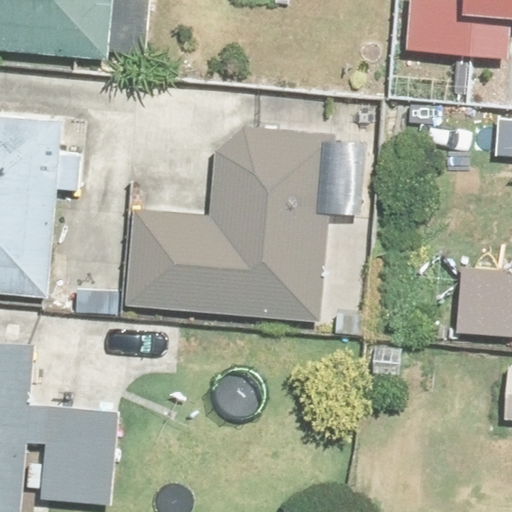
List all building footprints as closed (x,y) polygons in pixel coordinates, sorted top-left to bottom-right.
[(0,0),(0,51),(136,57),(138,0),(0,0)] [(65,122),(0,118),(0,294),(57,297),(65,122)] [(371,146),(227,135),(220,222),(143,216),(136,309),(318,323),(325,239),(364,242),(371,146)] [(511,338),(511,272),(473,270),(469,336),(511,338)] [(28,511),(42,350),(0,346),(0,511),(28,511)] [(121,508),(126,444),(53,438),(48,502),(121,508)] [(199,511),(202,465),(138,461),(135,511),(199,511)]
